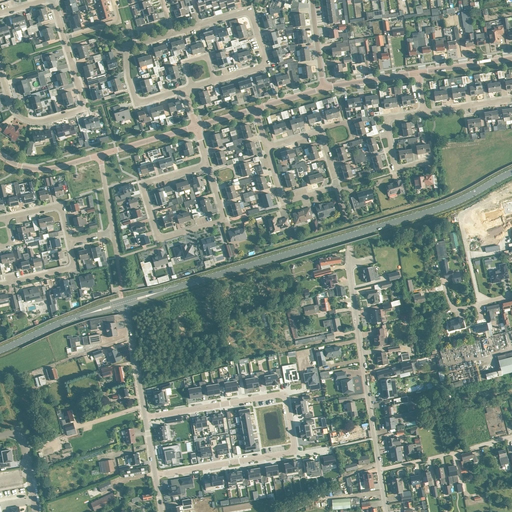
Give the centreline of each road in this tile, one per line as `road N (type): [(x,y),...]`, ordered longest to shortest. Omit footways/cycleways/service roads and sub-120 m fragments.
road 1 (secondary): [(157,292),(425,213),(511,172)]
road 2 (residential): [(207,164),(142,184),(144,192),(157,237),(164,238),(223,220),(213,186)]
road 3 (residential): [(379,470),(348,265)]
road 4 (residential): [(293,450),(280,394),(144,416)]
road 5 (residential): [(0,69),(11,105),(32,121),(84,109),(64,38)]
road 6 (residential): [(172,33),(248,12),(265,62),(214,80)]
road 7 (residential): [(185,89),(137,103),(127,74),(129,46),(172,33)]
road 8 (residential): [(154,475),(293,450)]
road 9 (residential): [(379,470),(511,436)]
road 10 (residential): [(433,159),(393,166),(386,118),(424,112)]
